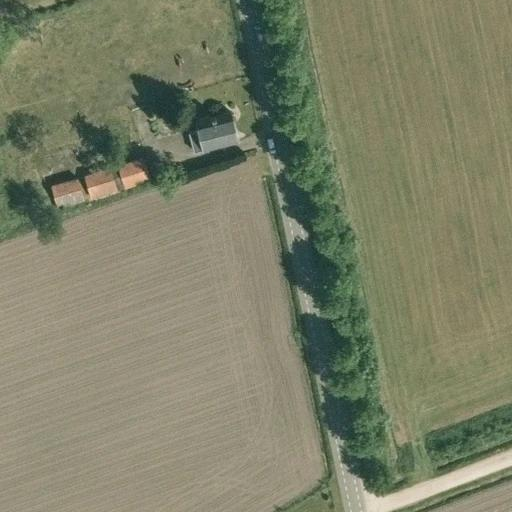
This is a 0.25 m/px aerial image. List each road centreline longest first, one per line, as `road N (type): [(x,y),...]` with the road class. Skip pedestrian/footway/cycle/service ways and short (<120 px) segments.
road 1 (tertiary): [(356,511),(247,0)]
road 2 (track): [(364,511),(511,456)]
